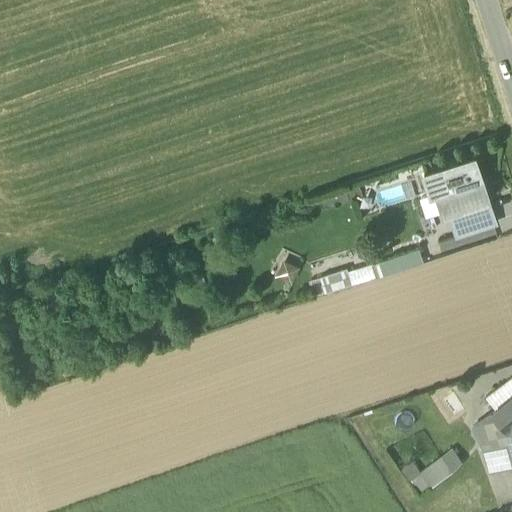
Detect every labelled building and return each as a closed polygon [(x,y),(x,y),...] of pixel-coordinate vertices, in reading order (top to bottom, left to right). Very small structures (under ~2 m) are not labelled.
[(473,155),(423,172),(430,193),(436,192),(442,210),(443,213),(450,210),(487,198),(489,197),(483,180),(481,180),(473,155)] [(430,193),(421,197),(427,215),(442,210),(436,192),(430,193)] [(487,198),(450,210),(458,235),(495,223),(487,198)] [(376,262),(380,276),(419,263),(415,249),(376,262)] [(511,378),(485,398),(495,410),(511,396),(511,378)] [(511,396),(495,410),(492,414),(500,425),(505,431),(511,425),(511,396)] [(500,425),(492,414),(473,427),(485,453),(496,449),(491,432),(500,425)] [(500,425),(491,432),(496,449),(503,469),(511,466),(511,454),(505,431),(500,425)] [(485,453),(484,453),(490,473),(503,469),(496,449),(485,453)] [(420,475),(430,488),(459,465),(449,452),(420,475)] [(400,472),(408,484),(420,475),(411,463),(400,472)] [(420,475),(408,484),(418,497),(430,488),(420,475)]
